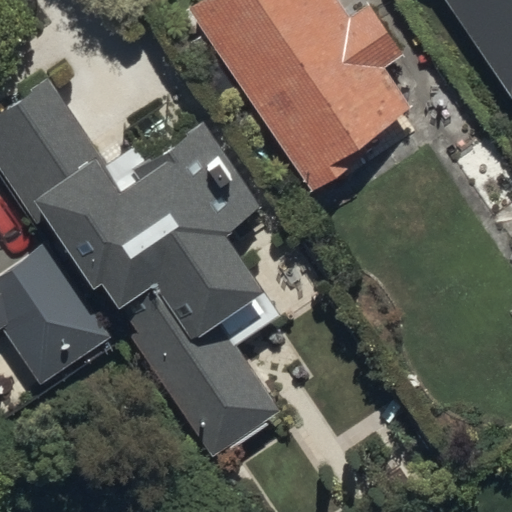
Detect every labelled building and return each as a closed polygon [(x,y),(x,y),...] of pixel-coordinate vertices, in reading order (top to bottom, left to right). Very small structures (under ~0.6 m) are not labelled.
[(341,0),(189,0),(183,4),(307,188),(418,113),(341,0)] [(511,0),(455,0),(511,84),(511,0)] [(511,156),(443,54),(402,82),(494,219),(498,216),(511,237),(511,156)] [(51,91),(0,124),(0,141),(209,453),(280,405),(224,322),(262,297),(223,239),(261,213),(200,123),(112,181),(51,91)] [(111,334),(45,238),(0,268),(0,320),(42,382),(111,334)]
